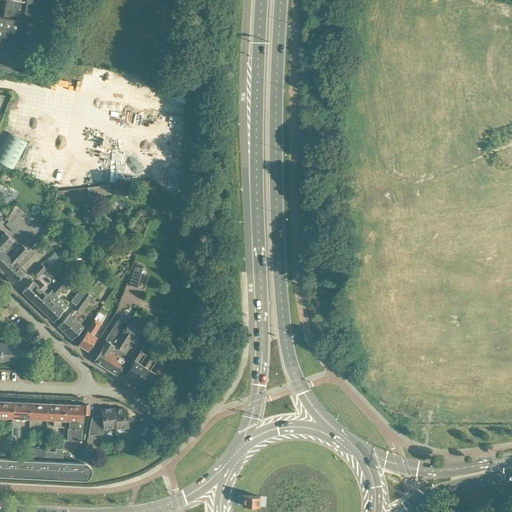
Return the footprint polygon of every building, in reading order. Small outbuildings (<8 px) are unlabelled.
[(0,67),(15,70),(17,67),(22,36),(33,37),(51,12),(53,0),(50,0),(5,0),(3,16),(0,15),(0,67)] [(79,76),(80,64),(65,62),(63,74),(79,76)] [(145,84),(145,73),(114,72),(113,83),(145,84)] [(0,146),(0,161),(13,169),(29,143),(8,131),(0,146)] [(115,184),(86,187),(87,196),(109,194),(115,184)] [(0,270),(4,275),(16,262),(27,251),(26,250),(29,248),(24,243),(9,258),(7,255),(12,250),(9,247),(14,242),(3,232),(0,235),(0,270)] [(32,245),(27,251),(16,262),(4,275),(13,284),(26,271),(21,266),(37,249),(32,245)] [(50,263),(58,255),(55,252),(47,259),(50,263)] [(382,261),(367,258),(370,273),(369,273),(370,274),(371,274),(373,273),(373,274),(374,276),(376,286),(377,288),(377,290),(382,302),(383,304),(384,306),(384,307),(388,314),(392,321),(393,322),(394,324),(398,329),(400,331),(399,331),(400,332),(402,334),(401,334),(402,335),(403,336),(409,342),(411,344),(412,345),(413,346),(414,348),(415,348),(417,350),(422,354),(424,355),(424,356),(425,356),(426,358),(427,359),(429,360),(429,359),(431,361),(430,361),(435,364),(438,365),(436,367),(435,367),(435,368),(436,368),(444,373),(453,348),(448,344),(447,344),(442,340),(441,340),(436,336),(435,335),(430,331),(430,330),(425,326),(425,325),(420,321),(421,321),(420,320),(416,315),(416,314),(415,314),(412,309),(411,308),(408,303),(408,302),(405,296),(404,295),(402,289),(402,288),(401,288),(399,283),(399,282),(397,276),(397,275),(396,275),(395,275),(395,276),(393,276),(390,277),(389,274),(388,272),(389,272),(388,269),(387,262),(382,261)] [(32,273),(37,278),(45,269),(41,264),(32,273)] [(134,270),(131,284),(140,286),(143,271),(134,270)] [(47,295),(36,305),(53,322),(63,311),(61,308),(64,305),(56,297),(57,295),(56,295),(64,286),(65,287),(67,284),(70,281),(65,276),(62,279),(47,295)] [(22,292),(36,305),(47,295),(43,291),(46,288),(40,282),(37,285),(32,281),(22,292)] [(80,288),(71,301),(75,304),(85,291),(80,288)] [(66,317),(57,326),(72,339),(83,328),(71,316),(75,310),(79,312),(91,294),(86,290),(85,291),(75,304),(75,305),(73,309),(66,317)] [(107,315),(103,322),(108,325),(112,319),(107,315)] [(93,361),(101,365),(110,351),(111,352),(115,346),(114,345),(128,323),(119,317),(101,346),(102,347),(93,361)] [(94,318),(78,344),(88,350),(97,337),(93,335),(100,323),(99,322),(101,320),(98,319),(97,321),(94,318)] [(101,365),(116,375),(126,360),(120,356),(130,339),(136,343),(143,332),(128,323),(114,345),(115,346),(111,352),(110,351),(101,365)] [(0,342),(0,360),(17,363),(24,363),(24,359),(25,358),(28,356),(28,353),(25,350),(18,349),(18,345),(0,342)] [(125,374),(136,381),(145,366),(140,363),(150,347),(145,343),(125,374)] [(155,350),(145,366),(136,381),(146,387),(149,381),(154,373),(149,370),(160,353),(155,350)] [(157,369),(154,373),(149,381),(156,385),(163,374),(157,369)] [(10,418),(12,418),(13,402),(0,401),(0,418),(1,419),(2,419),(3,420),(5,420),(8,419),(9,419),(10,419),(10,418)] [(12,418),(29,419),(30,403),(13,402),(12,418)] [(29,419),(47,419),(47,403),(30,403),(29,419)] [(64,427),(64,420),(65,404),(47,403),(47,419),(54,420),(54,427),(64,427)] [(67,440),(81,441),(82,414),(83,414),(83,405),(65,404),(64,420),(69,420),(69,428),(68,428),(67,440)] [(116,428),(114,408),(101,409),(102,416),(92,417),(88,434),(89,435),(104,434),(104,428),(115,426),(116,428)] [(114,408),(116,428),(128,427),(140,434),(147,422),(141,418),(138,422),(128,416),(127,409),(124,410),(124,408),(114,409),(114,408)] [(12,425),(11,438),(19,438),(20,425),(12,425)] [(28,447),(28,456),(45,457),(45,450),(45,448),(28,447)] [(54,450),(45,450),(45,457),(61,458),(62,447),(55,447),(55,451),(54,451),(54,450)] [(88,449),(85,448),(83,459),(92,460),(91,452),(88,449)] [(0,475),(83,480),(84,480),(86,479),(87,479),(88,478),(89,477),(90,476),(90,475),(91,473),(91,472),(91,471),(91,470),(91,469),(90,468),(90,467),(90,466),(89,465),(88,465),(87,464),(86,463),(85,463),(84,463),(83,463),(82,463),(0,458),(0,475)] [(353,484),(327,490),(330,501),(356,495),(353,484)]
